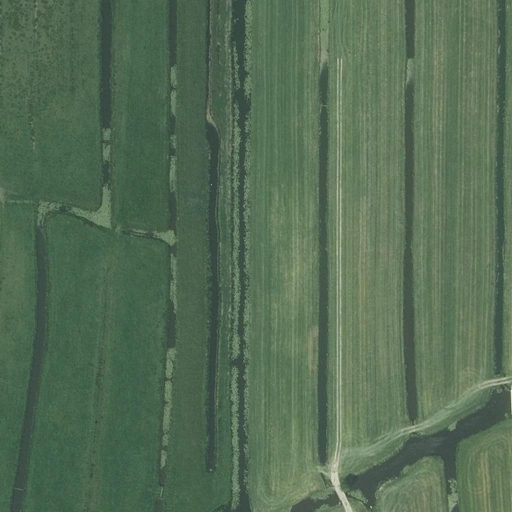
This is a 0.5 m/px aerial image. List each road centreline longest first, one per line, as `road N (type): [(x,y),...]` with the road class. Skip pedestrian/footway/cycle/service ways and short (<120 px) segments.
road 1 (track): [(339,0),(336,483)]
road 2 (track): [(511,379),(483,387),(447,418),(401,433),(334,473),(303,468)]
